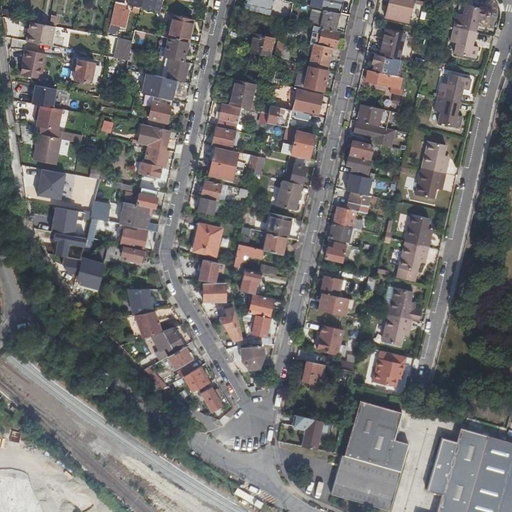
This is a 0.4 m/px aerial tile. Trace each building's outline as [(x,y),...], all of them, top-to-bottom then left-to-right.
[(141,0),(140,7),(153,10),(155,0),(141,0)] [(245,4),(244,10),(269,15),(271,10),(272,0),(244,0),(244,4),(245,4)] [(339,14),(342,0),(321,0),(320,9),(339,14)] [(408,8),(410,8),(412,0),(388,0),(388,3),(408,8)] [(115,2),(109,25),(121,27),(126,4),(115,2)] [(459,2),(457,12),(463,14),(465,4),(459,2)] [(408,8),(388,3),(385,18),(405,22),(408,8)] [(457,12),(453,27),(475,32),(478,18),(485,20),(487,8),(465,4),(463,14),(457,12)] [(317,9),(313,8),(309,24),(313,25),(335,30),(339,14),(320,9),(317,9)] [(57,15),(51,14),(48,25),(53,26),(55,26),(57,15)] [(187,42),(192,19),(173,15),(167,38),(187,42)] [(295,21),(289,20),(285,38),(291,39),(295,21)] [(31,30),(28,42),(49,46),(53,26),(48,25),(39,23),(29,21),(28,29),(31,30)] [(336,39),(338,31),(335,30),(313,25),(308,43),(309,43),(331,48),(333,48),(336,49),(338,40),(336,39)] [(475,32),(453,27),(450,41),(456,42),(454,52),(476,57),(478,47),(472,45),(475,32)] [(385,30),(379,55),(398,59),(402,45),(405,34),(385,30)] [(253,34),(249,52),(250,52),(262,55),(265,56),(267,45),(271,46),(273,39),(253,34)] [(118,38),(113,58),(127,61),(129,50),(131,41),(118,38)] [(184,54),(187,42),(167,38),(163,57),(166,58),(182,61),(184,54)] [(280,59),(284,42),(278,40),(276,47),(274,58),(280,59)] [(308,66),(326,70),(331,48),(309,43),(307,52),(311,52),(308,66)] [(39,79),(44,54),(23,50),(18,75),(39,79)] [(262,55),(250,52),(247,66),(259,69),(262,55)] [(373,64),(372,71),(384,74),(388,75),(391,60),(373,55),(371,63),(373,64)] [(183,82),(188,63),(182,61),(166,58),(161,77),(175,80),(183,82)] [(94,62),(75,59),(73,69),(74,70),(72,80),(89,84),(94,62)] [(277,63),(271,88),(274,88),(279,89),(280,84),(284,65),(279,64),(277,63)] [(314,86),(323,88),(327,71),(307,66),(302,87),(312,89),(314,86)] [(372,71),(367,70),(365,80),(392,86),(390,93),(393,94),(391,103),(398,105),(400,96),(401,96),(403,89),(399,88),(402,78),(388,75),(384,74),(372,71)] [(443,72),(441,81),(447,83),(449,73),(443,72)] [(441,81),(437,96),(459,101),(463,88),(468,89),(471,78),(449,73),(447,83),(441,81)] [(173,92),(175,80),(161,77),(156,76),(153,87),(154,87),(152,96),(153,96),(170,100),(172,92),(173,92)] [(254,84),(236,80),(231,105),(240,107),(248,109),(254,84)] [(31,104),(52,108),(55,89),(35,85),(31,104)] [(292,110),(301,112),(302,110),(318,113),(319,106),(320,103),(322,95),(297,90),(292,110)] [(119,95),(118,101),(117,103),(125,105),(127,96),(119,95)] [(170,106),(171,100),(170,100),(153,96),(148,119),(166,123),(168,113),(165,112),(166,105),(170,106)] [(459,101),(437,96),(434,110),(440,112),(438,122),(460,127),(462,116),(456,115),(458,109),(459,101)] [(231,105),(222,103),(216,127),(235,131),(240,107),(231,105)] [(385,128),(389,111),(361,104),(359,113),(360,113),(358,122),(376,126),(385,128)] [(307,120),(309,114),(301,112),(292,110),(270,105),(268,113),(266,123),(284,127),(287,127),(289,115),(297,117),(297,118),(307,120)] [(106,106),(104,116),(114,118),(116,108),(106,106)] [(39,127),(58,131),(61,114),(36,109),(35,116),(38,117),(36,127),(39,127)] [(266,123),(268,113),(262,112),(260,123),(265,125),(266,123)] [(101,131),(110,133),(113,123),(103,121),(101,131)] [(390,145),(394,130),(385,128),(376,126),(376,128),(356,123),(354,133),(372,138),(371,141),(390,145)] [(165,150),(169,130),(142,124),(137,144),(148,146),(165,150)] [(216,127),(215,126),(211,146),(215,147),(230,150),(235,131),(216,127)] [(58,131),(39,127),(33,161),(55,165),(60,139),(80,143),(82,136),(58,131)] [(291,155),(307,159),(310,142),(313,143),(314,138),(312,137),(312,135),(296,132),(296,129),(287,127),(284,127),(281,141),(283,142),(281,153),(291,155)] [(421,167),(444,173),(447,162),(442,161),(443,155),(445,145),(427,140),(421,167)] [(348,155),(368,160),(371,145),(351,141),(348,155)] [(164,167),(168,150),(165,150),(148,146),(144,163),(161,167),(164,167)] [(230,150),(215,147),(208,174),(231,179),(238,152),(230,150)] [(251,163),(253,156),(245,154),(245,156),(244,161),(251,163)] [(300,184),(302,184),(306,168),(305,167),(307,159),(291,155),(285,180),(300,184)] [(365,177),(369,160),(368,160),(348,155),(346,165),(351,166),(349,174),(365,177)] [(254,174),(258,157),(253,156),(251,163),(249,172),(254,174)] [(263,158),(258,157),(254,174),(259,175),(263,158)] [(158,178),(161,167),(144,163),(141,162),(138,174),(158,178)] [(442,183),(444,173),(421,167),(415,194),(433,198),(436,188),(437,182),(442,183)] [(36,169),(35,196),(60,198),(62,170),(36,169)] [(90,170),(89,177),(100,179),(101,173),(102,172),(90,170)] [(101,173),(100,179),(109,181),(110,174),(101,173)] [(371,179),(365,177),(349,174),(345,191),(351,192),(364,195),(365,189),(368,190),(371,179)] [(371,192),(374,180),(371,179),(368,190),(365,189),(364,195),(368,196),(370,197),(371,192)] [(220,184),(204,180),(202,188),(202,191),(200,197),(215,201),(217,201),(220,184)] [(294,210),(300,184),(285,180),(282,180),(277,206),(294,210)] [(252,183),(250,191),(258,193),(259,185),(252,183)] [(154,197),(156,192),(140,188),(139,194),(137,194),(135,205),(149,207),(154,209),(156,198),(154,197)] [(355,211),(364,213),(368,196),(364,195),(351,192),(347,209),(355,211)] [(215,201),(200,197),(197,211),(211,215),(215,201)] [(156,232),(158,225),(148,223),(149,217),(147,216),(149,207),(135,205),(123,202),(119,224),(146,230),(156,232)] [(351,228),(360,230),(362,221),(353,219),(355,211),(347,209),(336,207),(332,223),(351,228)] [(85,211),(78,209),(78,212),(76,220),(83,222),(85,211)] [(93,209),(92,212),(91,218),(99,219),(106,221),(108,212),(93,209)] [(76,220),(78,212),(61,210),(60,216),(58,225),(57,232),(58,233),(74,235),(76,220)] [(246,210),(242,227),(246,228),(251,212),(246,210)] [(79,231),(77,239),(86,241),(87,237),(91,218),(92,212),(87,211),(83,228),(79,231)] [(251,212),(246,228),(249,229),(261,232),(263,223),(265,215),(251,212)] [(266,233),(285,237),(290,218),(271,214),(268,224),(266,233)] [(405,241),(428,246),(430,236),(425,234),(426,228),(429,218),(411,214),(405,241)] [(87,237),(95,239),(99,219),(91,218),(87,237)] [(345,245),(347,245),(351,228),(332,223),(329,237),(339,239),(338,243),(345,245)] [(143,248),(146,230),(119,224),(117,235),(121,237),(120,244),(143,248)] [(221,229),(198,224),(195,241),(193,250),(215,255),(221,229)] [(246,228),(242,227),(240,234),(248,236),(249,229),(246,228)] [(262,250),(281,254),(283,245),(284,242),(285,237),(266,233),(262,250)] [(85,246),(84,250),(92,252),(95,239),(87,237),(86,241),(85,246)] [(396,277),(415,281),(419,262),(420,256),(425,257),(428,246),(405,241),(396,277)] [(341,262),(345,245),(338,243),(333,242),(331,248),(326,247),(324,258),(341,262)] [(114,252),(116,244),(108,243),(107,250),(114,252)] [(262,250),(238,245),(232,267),(240,268),(243,254),(260,258),(262,250)] [(122,247),(121,256),(127,257),(126,260),(139,263),(142,251),(122,247)] [(107,250),(105,260),(106,260),(112,261),(115,262),(117,254),(113,253),(114,252),(107,250)] [(217,263),(202,259),(198,280),(213,282),(217,263)] [(111,273),(112,261),(106,260),(104,272),(111,273)] [(260,273),(274,276),(276,268),(260,265),(258,272),(260,273)] [(240,268),(232,267),(234,273),(243,275),(239,291),(252,294),(253,294),(256,283),(257,284),(260,273),(258,272),(240,268)] [(337,297),(341,279),(324,275),(320,293),(321,293),(337,297)] [(202,283),(202,302),(223,302),(223,283),(202,283)] [(411,320),(419,321),(421,314),(419,314),(419,311),(413,309),(409,308),(410,302),(412,292),(408,291),(409,288),(394,285),(394,288),(389,311),(388,314),(411,320)] [(383,309),(389,311),(394,288),(387,287),(383,309)] [(132,315),(133,315),(152,311),(150,301),(147,289),(127,289),(132,315)] [(343,316),(347,299),(337,297),(321,293),(317,310),(343,316)] [(268,318),(272,298),(253,294),(252,294),(248,313),(255,315),(268,318)] [(218,318),(222,324),(236,320),(236,319),(234,320),(231,304),(222,306),(224,312),(221,313),(222,317),(218,318)] [(133,315),(141,338),(150,335),(161,331),(154,311),(152,311),(133,315)] [(241,312),(242,319),(245,332),(250,334),(255,315),(248,313),(241,312)] [(409,330),(411,320),(388,314),(382,341),(400,345),(403,335),(404,329),(409,330)] [(265,337),(269,318),(268,318),(255,315),(250,334),(265,337)] [(236,320),(222,324),(231,340),(240,338),(236,320)] [(317,345),(337,350),(342,330),(321,325),(317,345)] [(159,361),(161,360),(167,356),(183,346),(172,327),(161,331),(150,335),(158,350),(154,353),(159,361)] [(336,354),(337,350),(317,345),(316,349),(336,354)] [(183,346),(167,356),(174,368),(190,358),(183,346)] [(239,346),(232,347),(233,358),(240,357),(239,348),(239,346)] [(239,348),(240,357),(247,367),(258,367),(262,356),(261,346),(239,348)] [(402,372),(406,356),(379,350),(372,382),(395,387),(397,378),(399,371),(402,372)] [(339,359),(338,365),(352,369),(354,363),(339,359)] [(317,391),(323,365),(305,361),(301,381),(311,384),(310,390),(317,391)] [(201,373),(208,369),(205,364),(179,379),(182,383),(193,377),(194,379),(188,382),(194,391),(207,383),(201,373)] [(143,370),(162,390),(168,386),(149,366),(143,370)] [(175,387),(182,383),(179,379),(173,383),(175,387)] [(211,388),(201,394),(211,412),(221,406),(211,388)] [(360,400),(344,455),(400,471),(408,443),(394,439),(402,412),(360,400)] [(321,421),(293,415),(291,426),(304,429),(303,433),(304,433),(301,445),(301,446),(315,449),(315,448),(321,421)] [(466,511),(488,436),(465,429),(466,425),(462,424),(457,442),(442,438),(427,490),(441,494),(435,511),(466,511)] [(511,511),(511,442),(488,436),(466,511),(511,511)] [(344,455),(343,455),(342,455),(331,493),(389,510),(400,471),(344,455)] [(0,511),(59,511),(63,481),(0,473),(0,511)]
